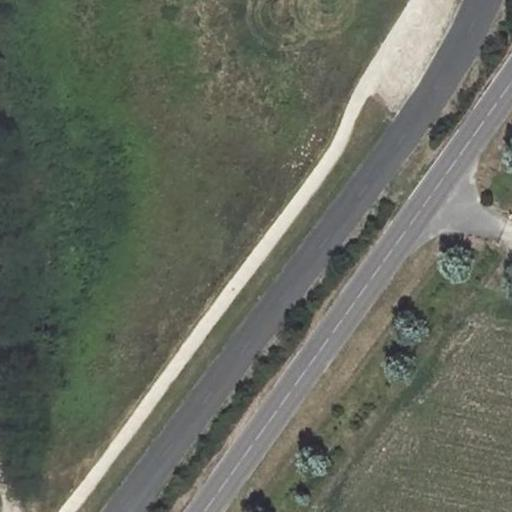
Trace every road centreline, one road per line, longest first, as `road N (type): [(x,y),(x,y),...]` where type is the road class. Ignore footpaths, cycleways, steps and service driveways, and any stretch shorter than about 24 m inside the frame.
road 1 (unclassified): [(119,511),(410,121),(479,0)]
road 2 (tertiary): [(199,511),(511,74)]
